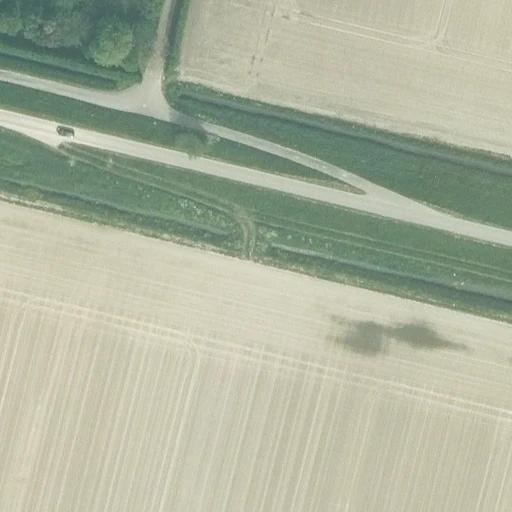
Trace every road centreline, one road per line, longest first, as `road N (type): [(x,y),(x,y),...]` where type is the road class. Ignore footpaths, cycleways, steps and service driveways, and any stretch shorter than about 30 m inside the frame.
road 1 (track): [(0,118),(107,167),(260,221),(511,279)]
road 2 (unclassified): [(511,240),(0,118)]
